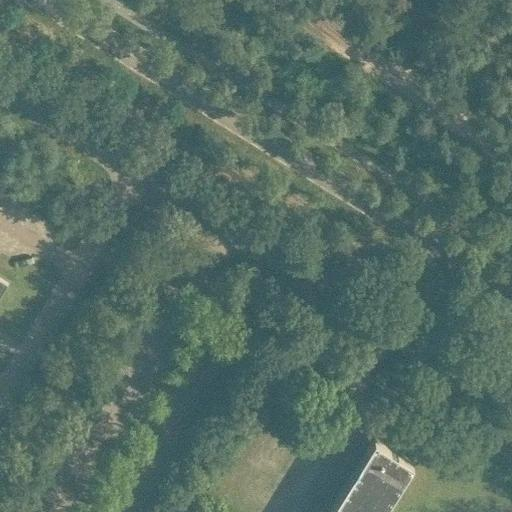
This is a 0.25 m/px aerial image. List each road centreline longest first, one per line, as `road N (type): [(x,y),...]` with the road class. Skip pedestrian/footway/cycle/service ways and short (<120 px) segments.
road 1 (tertiary): [(511,291),(42,0)]
road 2 (track): [(511,150),(356,49),(298,0)]
